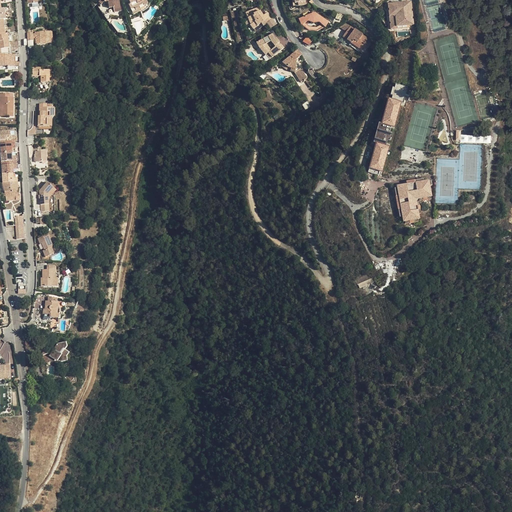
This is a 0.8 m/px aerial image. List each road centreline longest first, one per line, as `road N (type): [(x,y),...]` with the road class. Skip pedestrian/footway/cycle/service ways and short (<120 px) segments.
road 1 (track): [(142,152),(172,105),(190,9),(201,4),(211,81),(258,120),(250,193),(256,216),(326,281)]
road 2 (track): [(451,0),(467,64),(498,96),(487,194),(385,262),(374,259),(353,207)]
road 3 (track): [(142,152),(115,312),(50,475),(37,495),(19,503)]
road 4 (residential): [(19,0),(31,271),(30,293),(12,300)]
road 5 (residential): [(316,0),(365,18),(389,55),(379,101),(325,181)]
road 6 (unclassified): [(12,300),(26,434),(17,511)]
